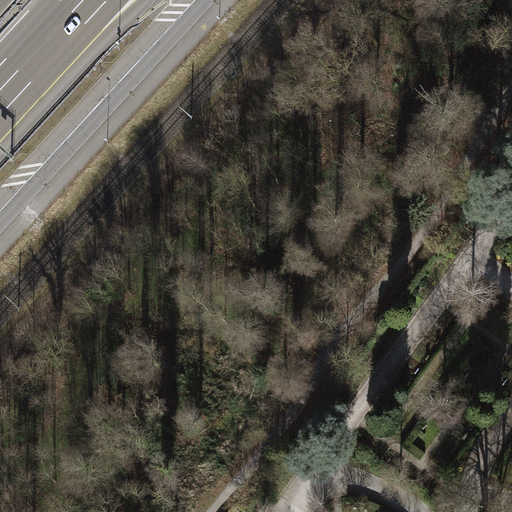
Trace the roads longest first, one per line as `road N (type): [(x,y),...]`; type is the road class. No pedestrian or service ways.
road 1 (primary): [(0,221),(202,0)]
road 2 (motorway): [(0,129),(148,0)]
road 3 (motorway): [(0,89),(82,0)]
